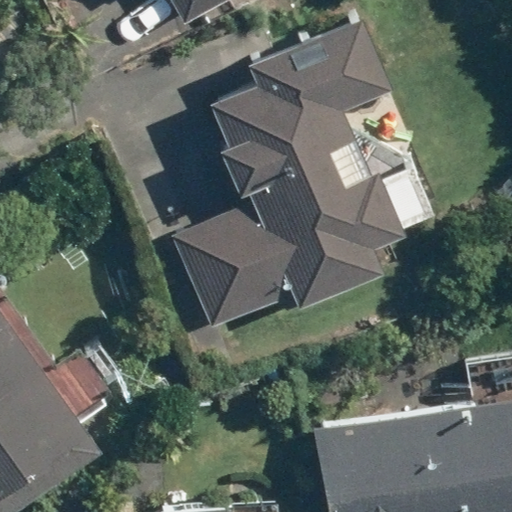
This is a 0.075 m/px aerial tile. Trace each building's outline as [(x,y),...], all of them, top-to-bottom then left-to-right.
[(176,0),(184,14),(209,0),(176,0)] [(257,192),(173,229),(212,319),(281,289),(287,302),(387,259),(376,232),(407,219),(379,154),(373,157),(346,94),(396,72),(365,1),(251,51),(260,72),(213,93),(231,133),(221,137),(242,186),(252,181),(257,192)] [(0,507),(105,431),(0,288),(0,507)] [(511,511),(511,384),(311,417),(327,511),(511,511)] [(229,511),(228,489),(162,494),(163,511),(229,511)]
